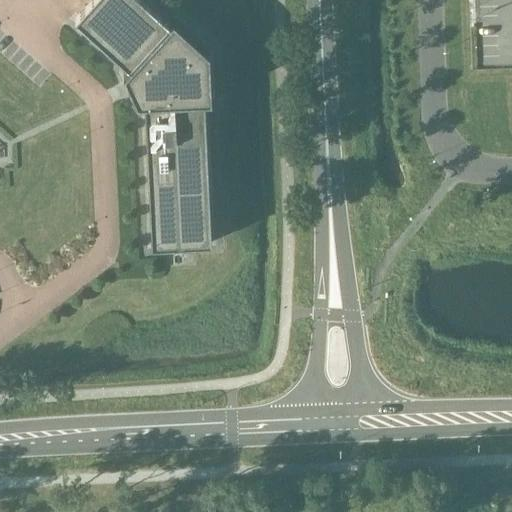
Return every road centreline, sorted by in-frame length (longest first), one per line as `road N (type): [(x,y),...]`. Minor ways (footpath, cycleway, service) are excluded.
road 1 (secondary): [(313,425),(0,444)]
road 2 (unclassified): [(362,423),(339,214),(328,201)]
road 3 (unclassified): [(328,201),(321,215),(313,425)]
road 4 (unclassified): [(511,170),(476,168),(444,144),(432,100),(429,0)]
road 5 (unclassified): [(328,201),(318,0)]
road 6 (secondary): [(511,417),(362,423)]
